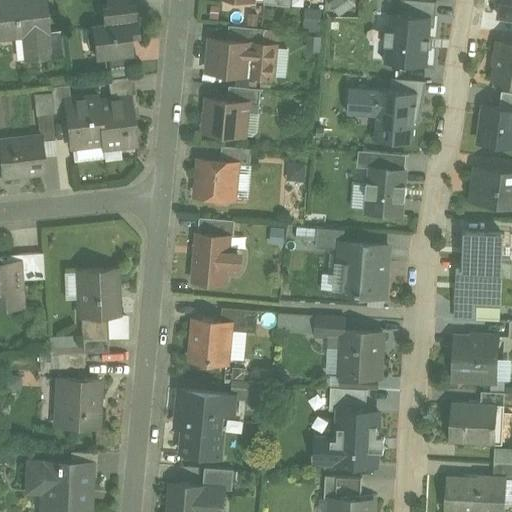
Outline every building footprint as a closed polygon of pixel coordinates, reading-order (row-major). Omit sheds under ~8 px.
[(45,0),(0,0),(0,37),(25,35),(28,59),(26,59),(26,60),(49,58),(49,57),(52,57),(49,31),(45,0)] [(126,0),(105,0),(106,5),(101,6),(103,23),(137,19),(135,2),(127,3),(126,0)] [(350,0),(334,0),(330,3),(339,15),(353,5),(350,0)] [(511,0),(501,0),(499,16),(511,18),(511,0)] [(322,11),(306,9),(303,27),(320,30),(322,11)] [(431,15),(391,12),(387,62),(427,65),(431,15)] [(103,23),(91,25),(95,57),(109,55),(126,53),(124,38),(130,38),(139,37),(137,19),(103,23)] [(264,29),(229,25),(227,40),(251,43),(251,44),(263,45),(263,44),(264,29)] [(61,30),(49,31),(52,57),(49,57),(49,58),(64,56),(61,30)] [(321,37),(307,35),(306,50),(320,52),(321,37)] [(130,38),(124,38),(126,53),(109,55),(110,67),(136,64),(134,48),(131,48),(130,38)] [(263,45),(251,44),(251,43),(227,40),(211,39),(208,71),(223,72),(225,75),(237,76),(240,74),(272,77),(275,45),(263,44),(263,45)] [(511,43),(498,41),(496,57),(498,57),(494,81),(511,83),(511,43)] [(133,76),(108,79),(110,99),(98,101),(97,96),(104,148),(136,144),(130,94),(136,94),(133,76)] [(97,96),(65,100),(64,85),(51,86),(53,112),(66,111),(70,147),(102,143),(103,148),(104,148),(97,96)] [(261,88),(229,85),(228,100),(248,102),(247,112),(259,113),(261,88)] [(415,93),(352,87),(350,112),(377,114),(375,139),(411,142),(415,93)] [(511,93),(503,92),(500,108),(511,109),(511,93)] [(228,100),(208,98),(207,111),(205,113),(203,128),(205,130),(240,134),(242,119),(246,120),(247,112),(248,102),(228,100)] [(511,109),(500,108),(482,105),(477,143),(511,147),(511,109)] [(52,113),(37,115),(40,136),(41,136),(42,141),(55,139),(52,113)] [(40,136),(0,140),(0,156),(1,157),(3,175),(1,175),(2,177),(45,172),(42,141),(41,136),(40,136)] [(252,148),(222,145),(220,161),(237,163),(237,164),(250,165),(252,148)] [(406,154),(363,151),(361,167),(371,168),(371,167),(404,170),(406,154)] [(220,161),(200,159),(197,195),(234,198),(237,164),(237,163),(220,161)] [(306,165),(289,163),(287,179),(305,180),(306,165)] [(511,170),(475,166),(470,201),(511,206),(511,170)] [(404,170),(371,167),(371,168),(370,182),(367,182),(366,197),(369,197),(368,211),(401,214),(405,170),(404,170)] [(235,220),(199,217),(198,233),(230,235),(230,237),(234,237),(235,220)] [(345,229),(317,227),(316,247),(341,249),(342,242),(344,242),(345,229)] [(455,318),(498,320),(504,233),(467,231),(464,271),(458,271),(455,318)] [(198,233),(197,233),(193,281),(226,284),(227,269),(235,270),(237,249),(229,248),(230,237),(230,235),(198,233)] [(344,242),(342,242),(341,249),(338,291),(384,295),(389,246),(344,242)] [(0,308),(22,307),(20,280),(44,278),(43,253),(18,254),(18,260),(1,261),(1,258),(0,256),(0,308)] [(116,269),(78,270),(80,316),(107,315),(118,315),(116,269)] [(258,310),(222,307),(221,321),(231,322),(231,324),(257,326),(258,310)] [(279,333),(316,335),(317,315),(280,313),(279,333)] [(107,315),(81,316),(82,339),(83,340),(108,338),(107,315)] [(345,316),(317,315),(316,335),(342,336),(343,329),(344,329),(345,316)] [(221,321),(195,319),(192,343),(191,343),(190,354),(191,354),(191,360),(227,363),(231,324),(231,322),(221,321)] [(344,329),(343,329),(342,336),(340,375),(343,376),(377,377),(380,377),(383,331),(344,329)] [(499,335),(480,334),(479,338),(455,337),(452,377),(497,379),(499,335)] [(108,338),(83,340),(84,353),(108,351),(107,351),(106,339),(108,339),(108,338)] [(84,353),(58,354),(58,368),(84,367),(84,353)] [(377,377),(343,376),(342,387),(367,389),(377,389),(377,377)] [(99,380),(58,378),(56,426),(97,428),(99,380)] [(260,382),(235,380),(234,394),(236,394),(235,399),(258,400),(260,382)] [(342,387),(341,387),(340,409),(366,411),(367,389),(342,387)] [(234,394),(180,389),(178,414),(186,414),(182,453),(220,456),(225,412),(234,413),(235,399),(236,394),(234,394)] [(505,392),(482,390),(481,402),(497,403),(497,408),(504,408),(505,392)] [(481,402),(451,401),(449,441),(495,443),(497,408),(497,403),(481,402)] [(340,409),(339,409),(336,462),(376,464),(379,412),(366,411),(340,409)] [(511,448),(495,448),(494,462),(511,463),(511,448)] [(97,452),(71,451),(70,463),(70,475),(90,476),(96,476),(97,452)] [(88,511),(90,476),(70,475),(70,463),(29,461),(28,484),(44,485),(42,511),(88,511)] [(511,463),(494,462),(493,477),(506,477),(506,478),(511,478),(511,463)] [(234,470),(205,468),(204,486),(224,488),(224,489),(233,490),(234,470)] [(362,477),(336,476),(335,497),(361,498),(362,477)] [(493,477),(477,476),(477,480),(447,478),(445,511),(478,511),(479,509),(504,511),(506,478),(506,477),(493,477)] [(204,486),(171,484),(168,511),(222,511),(224,489),(224,488),(204,486)] [(335,497),(331,497),(330,511),(373,511),(374,499),(361,498),(335,497)]
